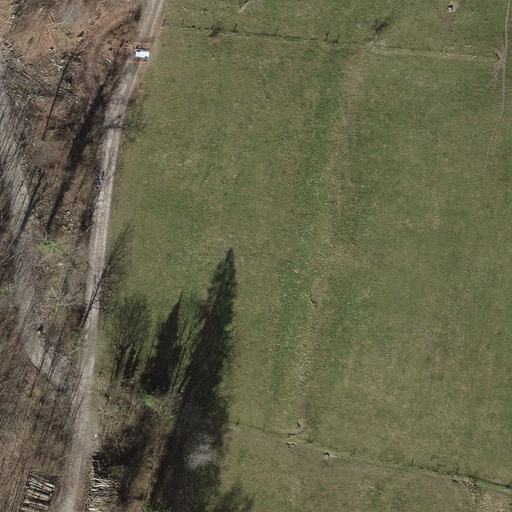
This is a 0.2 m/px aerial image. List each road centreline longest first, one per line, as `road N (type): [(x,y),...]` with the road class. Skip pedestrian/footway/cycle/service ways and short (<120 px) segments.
road 1 (track): [(154,0),(106,162),(86,390)]
road 2 (track): [(66,511),(86,390)]
